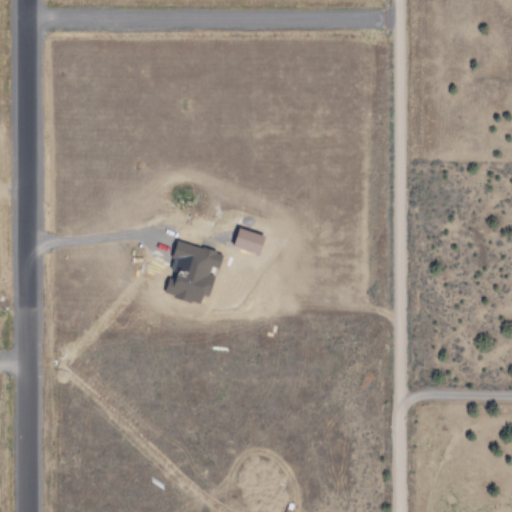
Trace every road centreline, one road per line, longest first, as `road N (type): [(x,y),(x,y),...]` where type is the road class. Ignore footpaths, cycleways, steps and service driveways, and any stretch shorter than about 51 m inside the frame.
road 1 (residential): [(399,511),(394,0)]
road 2 (residential): [(42,511),(42,311)]
